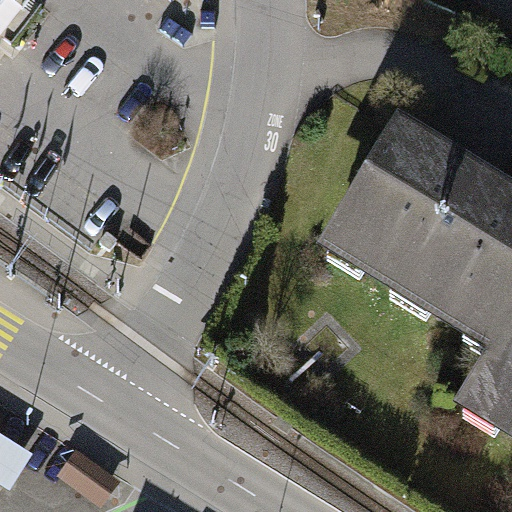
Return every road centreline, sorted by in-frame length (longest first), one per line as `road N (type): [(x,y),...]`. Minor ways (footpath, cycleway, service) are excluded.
road 1 (residential): [(108,402),(154,351),(252,168),(269,64),(269,0)]
road 2 (secondary): [(108,402),(0,337)]
